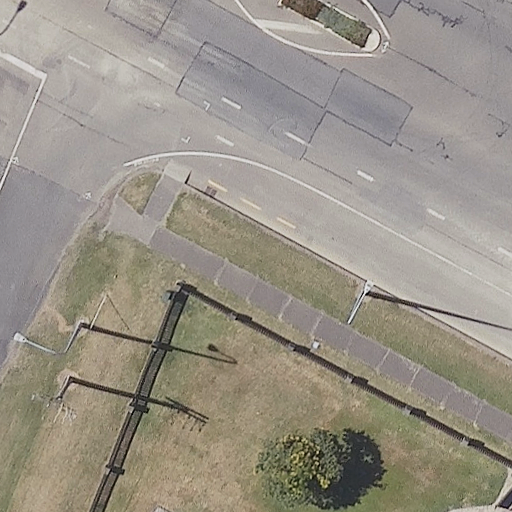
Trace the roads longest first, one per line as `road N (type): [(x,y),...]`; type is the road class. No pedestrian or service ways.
road 1 (secondary): [(450,169),(126,0)]
road 2 (residential): [(73,0),(0,191)]
road 3 (residential): [(511,49),(450,169)]
